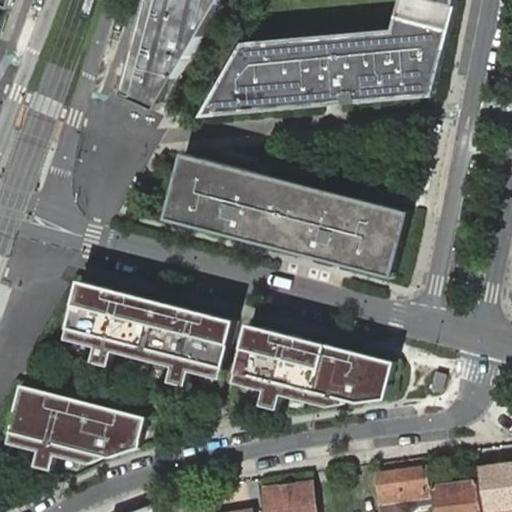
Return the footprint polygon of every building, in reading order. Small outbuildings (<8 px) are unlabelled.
[(0,0),(0,10),(11,15),(16,0),(0,0)] [(162,111),(225,0),(152,0),(133,76),(138,77),(128,94),(162,111)] [(441,80),(461,0),(413,0),(404,37),(395,38),(395,30),(372,32),(372,40),(354,42),(354,34),(331,36),(332,44),(314,45),(313,37),(290,40),(291,47),(273,49),(272,41),(247,43),(238,59),(240,75),(228,76),(223,85),(226,115),(334,106),(359,103),(358,95),(376,94),(377,102),(428,97),(433,78),(441,80)] [(413,0),(404,0),(397,30),(395,30),(395,38),(404,37),(413,0)] [(372,40),(372,32),(354,34),(354,42),(372,40)] [(332,44),(331,36),(313,37),(314,45),(332,44)] [(291,47),(290,40),(272,41),(273,49),(291,47)] [(240,75),(238,59),(228,76),(240,75)] [(441,80),(433,78),(428,97),(437,96),(441,80)] [(226,115),(223,85),(205,117),(226,115)] [(377,102),(376,94),(358,95),(359,103),(377,102)] [(187,154),(172,210),(195,217),(192,225),(365,269),(367,261),(398,269),(405,241),(396,238),(404,210),(404,209),(187,154)] [(195,217),(172,210),(170,219),(192,225),(195,217)] [(413,212),(404,210),(396,238),(405,241),(413,212)] [(398,269),(367,261),(365,269),(396,277),(398,269)] [(83,279),(71,327),(72,327),(227,367),(227,368),(240,320),(83,279)] [(399,361),(252,323),(240,371),(241,371),(349,399),(362,403),(390,399),(399,361)] [(72,327),(69,338),(100,346),(95,363),(113,367),(117,350),(177,366),(172,383),(190,388),(194,370),(224,378),(227,367),(72,327)] [(268,389),(264,406),(281,411),(286,394),(332,406),(348,404),(349,399),(241,371),(238,382),(268,389)] [(447,374),(437,373),(434,391),(445,393),(447,374)] [(151,416),(25,383),(13,429),(15,430),(108,456),(113,457),(125,453),(143,447),(151,416)] [(108,456),(15,430),(11,441),(42,449),(38,465),(55,469),(59,453),(94,463),(107,457),(108,456)] [(511,464),(481,470),(487,511),(504,511),(504,509),(511,508),(511,464)] [(427,467),(378,473),(383,510),(432,502),(427,467)] [(483,511),(479,480),(433,486),(436,511),(483,511)] [(317,511),(313,483),(266,488),(269,511),(317,511)]
